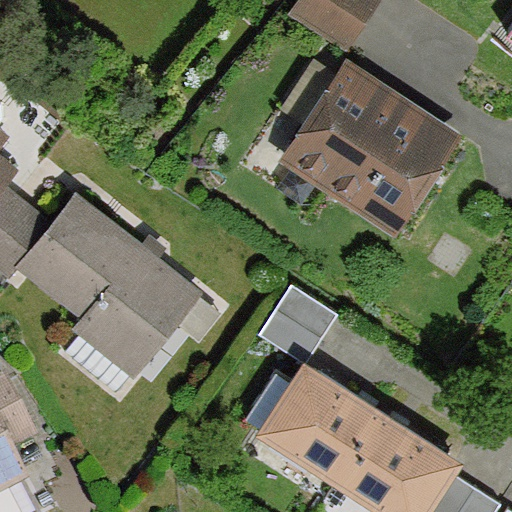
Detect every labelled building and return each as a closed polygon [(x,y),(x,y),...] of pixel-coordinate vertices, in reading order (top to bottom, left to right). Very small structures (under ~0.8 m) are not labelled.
[(295,0),(289,10),(347,48),(378,0),(295,0)] [(346,70),(292,151),(399,221),(452,139),(346,70)] [(0,157),(0,193),(5,187),(17,171),(0,157)] [(0,243),(30,207),(17,196),(5,187),(0,193),(0,243)] [(53,225),(24,262),(90,314),(81,325),(137,371),(200,291),(78,195),(53,225)] [(30,207),(0,243),(0,259),(15,272),(24,262),(53,225),(30,207)] [(302,275),(272,319),(314,347),(344,303),(302,275)] [(321,511),(426,511),(464,457),(305,351),(239,451),(321,498),(314,508),(321,511)] [(0,428),(10,447),(36,433),(9,379),(0,384),(0,428)] [(0,492),(26,479),(10,447),(0,428),(0,492)]
